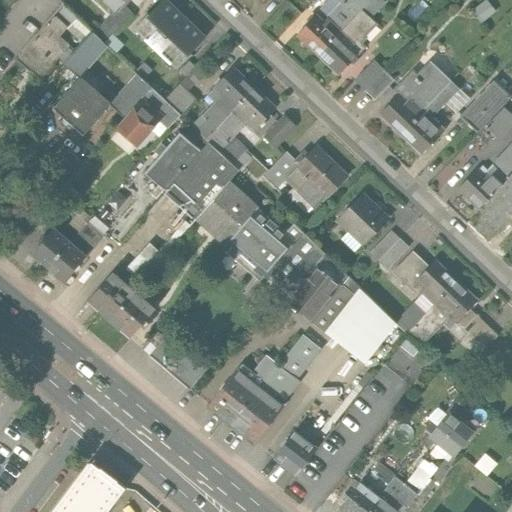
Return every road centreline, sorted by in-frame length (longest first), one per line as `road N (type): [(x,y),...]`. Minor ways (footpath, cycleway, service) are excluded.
road 1 (residential): [(511,286),(210,0)]
road 2 (primary): [(105,404),(236,511)]
road 3 (primary): [(105,404),(96,373),(0,291)]
road 4 (unknown): [(326,511),(406,390)]
road 5 (residential): [(25,511),(105,404)]
road 6 (primary): [(0,337),(72,401),(105,404)]
